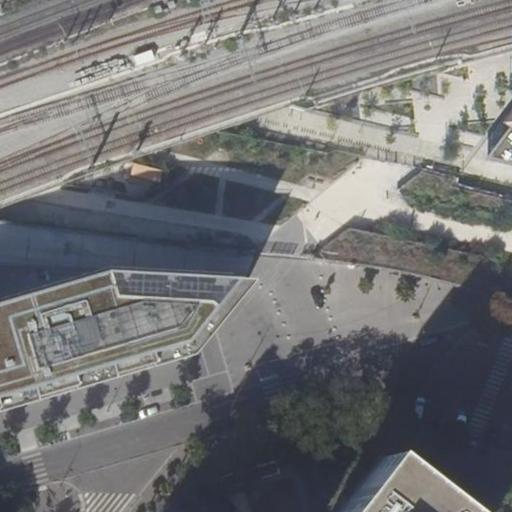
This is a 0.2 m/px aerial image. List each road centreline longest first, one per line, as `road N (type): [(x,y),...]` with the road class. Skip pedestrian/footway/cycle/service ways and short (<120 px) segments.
road 1 (residential): [(136,441),(368,375),(425,372),(511,392)]
road 2 (residential): [(0,477),(136,441)]
